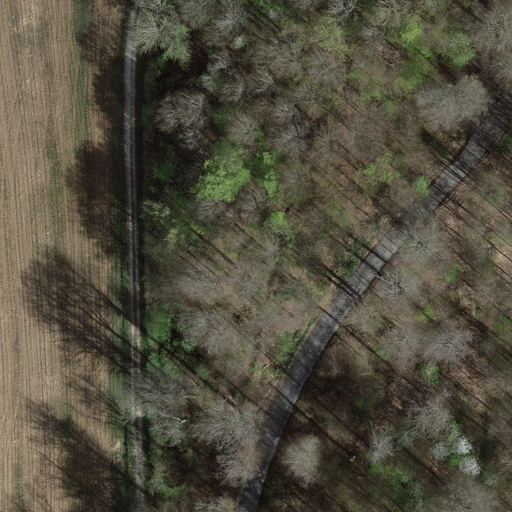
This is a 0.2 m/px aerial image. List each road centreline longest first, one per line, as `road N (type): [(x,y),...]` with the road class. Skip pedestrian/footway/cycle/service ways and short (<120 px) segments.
road 1 (track): [(153,0),(128,56),(139,511)]
road 2 (unclassified): [(511,92),(353,293),(253,511)]
road 3 (track): [(477,0),(473,147)]
